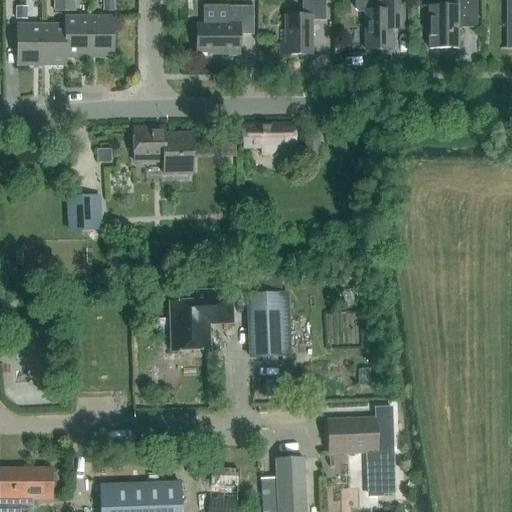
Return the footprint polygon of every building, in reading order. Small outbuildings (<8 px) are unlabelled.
[(74,12),(73,0),(52,0),(53,12),(74,12)] [(113,0),(102,0),(102,12),(113,12),(113,0)] [(279,31),(279,55),(310,55),(310,21),(324,21),(324,4),(333,4),(333,0),(300,0),(301,16),(284,16),(284,31),(279,31)] [(402,0),(354,0),(354,4),(354,8),(358,12),(362,12),(364,12),(364,49),(390,49),(390,24),(403,24),(402,0)] [(428,49),(457,49),(457,28),(461,24),(476,24),(476,0),(442,0),(437,6),(428,6),(428,49)] [(511,2),(507,2),(506,48),(499,48),(499,49),(511,49),(511,2)] [(228,7),(228,6),(202,6),(202,25),(195,25),(195,53),(213,53),(221,53),(221,55),(238,55),(239,35),(253,35),(253,7),(228,7)] [(26,7),(15,7),(15,20),(26,20),(26,7)] [(63,25),(64,25),(64,58),(88,58),(88,17),(63,17),(63,25)] [(112,58),(112,17),(88,17),(88,58),(112,58)] [(40,66),(40,25),(15,25),(15,66),(40,66)] [(64,25),(63,25),(40,25),(40,66),(64,66),(64,58),(64,25)] [(241,148),(259,148),(259,155),(269,155),(276,147),(280,153),(281,155),(292,154),(291,133),(278,134),(278,129),(275,126),(267,126),(241,126),(241,148)] [(164,135),(164,131),(134,131),(133,161),(162,161),(162,174),(190,175),(191,135),(164,135)] [(234,133),(222,133),(222,154),(235,153),(234,133)] [(305,139),(304,159),(316,160),(317,140),(305,139)] [(79,198),(80,231),(100,230),(99,197),(79,198)] [(280,267),(250,268),(252,294),(281,293),(280,267)] [(172,352),(209,350),(209,332),(206,332),(205,321),(231,320),(232,324),(233,324),(231,292),(193,293),(194,303),(170,304),(172,352)] [(287,296),(247,298),(250,358),(290,356),(287,296)] [(263,381),(264,398),(281,397),(281,380),(263,381)] [(375,421),(328,422),(329,455),(368,454),(370,498),(382,498),(382,496),(394,495),(391,410),(375,410),(375,421)] [(305,511),(304,460),(276,462),(277,484),(262,485),(263,511),(305,511)] [(234,511),(237,469),(210,468),(207,511),(234,511)] [(34,501),(52,501),(52,469),(0,470),(0,511),(18,511),(18,506),(34,506),(34,501)] [(181,511),(180,484),(100,487),(101,511),(181,511)]
